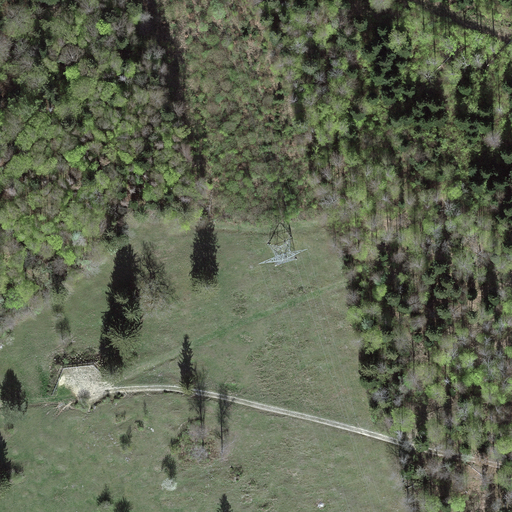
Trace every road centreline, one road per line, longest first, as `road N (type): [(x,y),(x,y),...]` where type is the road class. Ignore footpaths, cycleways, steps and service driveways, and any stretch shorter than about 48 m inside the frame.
road 1 (track): [(511,469),(214,394),(77,388)]
road 2 (track): [(105,388),(203,339),(456,243)]
